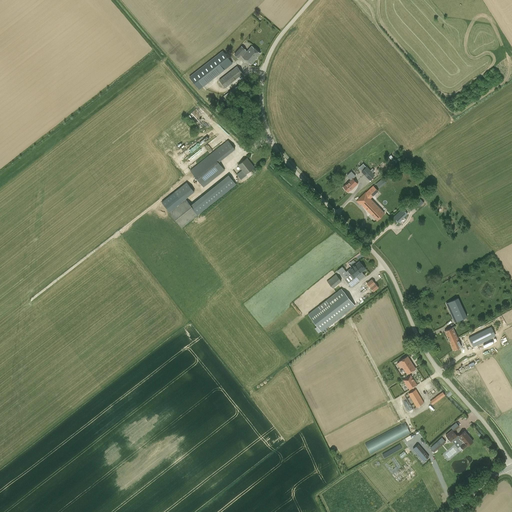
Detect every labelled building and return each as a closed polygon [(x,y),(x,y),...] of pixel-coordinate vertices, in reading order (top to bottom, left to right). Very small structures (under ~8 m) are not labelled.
[(238,58),(246,50),(241,45),(233,54),(238,58)] [(242,57),(251,64),(260,54),(251,46),(242,57)] [(199,90),(233,64),(223,51),(189,77),(199,90)] [(237,66),(202,93),(207,100),(224,86),(225,88),(243,74),(237,66)] [(224,101),(243,87),(240,84),(223,96),(224,98),(223,99),(224,101)] [(205,137),(198,144),(200,146),(207,139),(205,137)] [(196,178),(194,180),(197,184),(199,182),(203,187),(225,170),(219,162),(235,149),(228,140),(190,170),(196,178)] [(246,159),(239,164),(241,167),(240,167),(245,174),(254,167),(251,164),(250,164),(246,159)] [(360,174),(368,183),(372,179),(368,174),(364,170),(360,174)] [(222,179),(223,180),(194,203),(194,204),(191,206),(185,199),(194,192),(186,182),(174,192),(181,202),(169,212),(181,228),(198,215),(201,213),(236,184),(229,175),(228,174),(222,179)] [(351,191),(358,184),(352,178),(343,187),(348,192),(350,190),(351,191)] [(373,186),(366,193),(365,193),(357,201),(360,205),(361,204),(363,206),(376,221),(384,213),(371,198),(378,191),(373,186)] [(401,209),(391,218),(396,223),(406,214),(401,209)] [(360,280),(356,276),(365,269),(359,261),(341,276),(347,283),(351,288),(360,280)] [(333,288),(341,281),(336,274),(327,281),(333,288)] [(379,288),(372,279),(367,283),(374,292),(379,288)] [(340,290),(331,296),(308,314),(322,332),(339,318),(355,306),(344,291),(342,292),(340,290)] [(458,298),(446,304),(455,323),(467,317),(458,298)] [(452,341),(457,338),(452,327),(444,331),(449,340),(451,339),(452,341)] [(451,339),(449,340),(453,350),(461,347),(457,338),(452,341),(451,339)] [(407,356),(399,362),(393,365),(397,371),(403,367),(407,374),(415,369),(407,356)] [(405,393),(417,385),(411,375),(408,376),(407,374),(401,377),(403,380),(399,383),(405,393)] [(416,389),(404,396),(412,410),(424,403),(416,389)] [(445,395),(442,392),(430,401),(433,405),(445,395)] [(365,443),(370,453),(411,433),(405,422),(365,443)] [(456,422),(450,427),(454,431),(460,426),(456,422)] [(464,431),(459,436),(458,435),(457,436),(452,430),(446,436),(451,442),(455,438),(461,445),(460,446),(463,449),(467,446),(473,441),(464,431)] [(442,437),(435,444),(437,447),(444,440),(442,437)] [(384,458),(403,448),(401,444),(382,453),(384,458)] [(423,461),(429,456),(418,444),(413,449),(423,461)]
